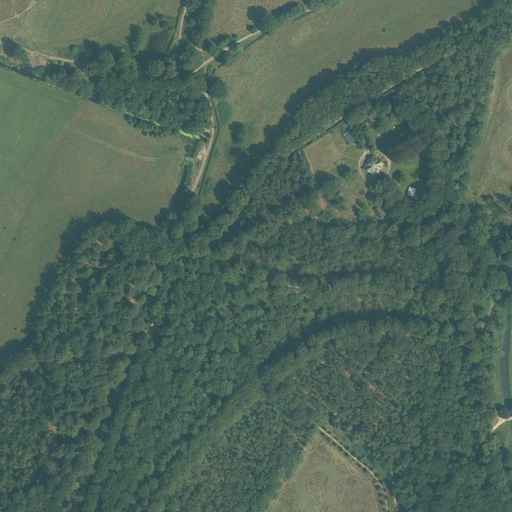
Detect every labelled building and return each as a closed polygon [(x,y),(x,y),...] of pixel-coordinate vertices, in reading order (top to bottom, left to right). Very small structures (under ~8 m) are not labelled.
[(371,115),(366,118),(371,127),(376,124),(371,115)] [(349,134),(345,136),(348,144),(353,142),(349,134)] [(368,172),(372,174),(372,175),(377,176),(377,175),(381,173),(382,168),(384,169),(385,164),(384,164),(381,159),(377,158),(378,157),(373,155),(372,157),(368,159),(367,164),(366,163),(364,168),(366,168),(368,172)] [(408,187),(406,194),(412,196),(414,189),(408,187)] [(384,216),(379,207),(374,210),(379,219),(384,216)]
